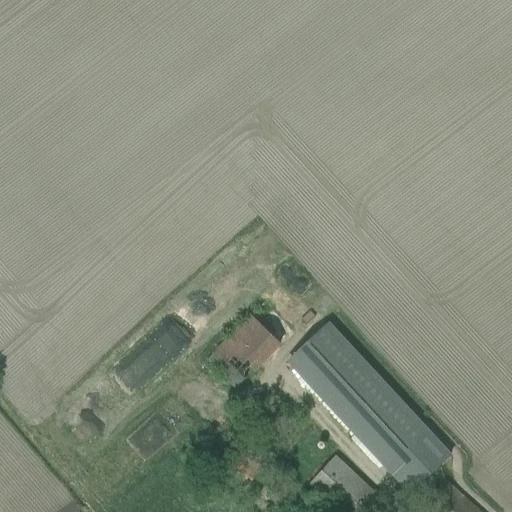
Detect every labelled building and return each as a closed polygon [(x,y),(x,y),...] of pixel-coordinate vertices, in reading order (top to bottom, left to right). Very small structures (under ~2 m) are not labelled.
[(211,352),(241,380),(275,343),(245,315),(211,352)] [(450,457),(327,325),(289,360),(412,492),(450,457)] [(253,422),(271,437),(284,421),(266,406),(253,422)] [(229,472),(250,484),(259,467),(238,455),(229,472)] [(309,485),(337,511),(387,511),(390,509),(335,457),(309,485)] [(429,496),(445,511),(480,511),(446,479),(429,496)]
